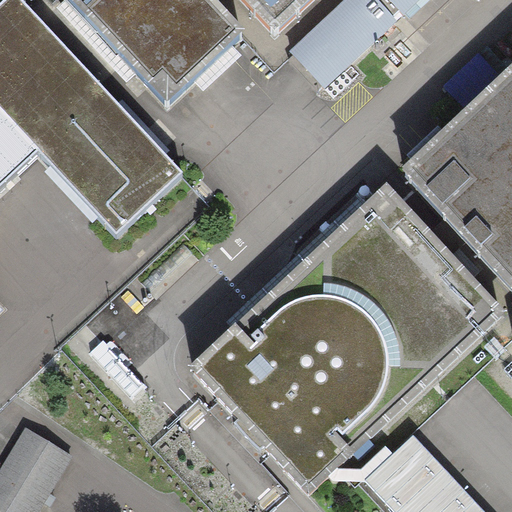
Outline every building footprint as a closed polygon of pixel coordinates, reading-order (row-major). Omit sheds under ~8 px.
[(11,0),(0,0),(0,116),(115,239),(179,178),(11,0)] [(208,0),(60,0),(168,118),(248,42),(208,0)] [(233,0),(275,47),(323,0),(233,0)] [(349,0),(292,53),(326,90),(423,0),(349,0)] [(480,93),(511,62),(511,24),(444,90),(461,111),(480,93)] [(511,72),(402,177),(461,239),(511,292),(511,72)] [(511,315),(385,184),(188,369),(250,437),(307,498),(511,315)] [(0,511),(31,511),(65,455),(21,430),(0,464),(0,511)] [(477,511),(410,440),(365,483),(393,511),(477,511)]
